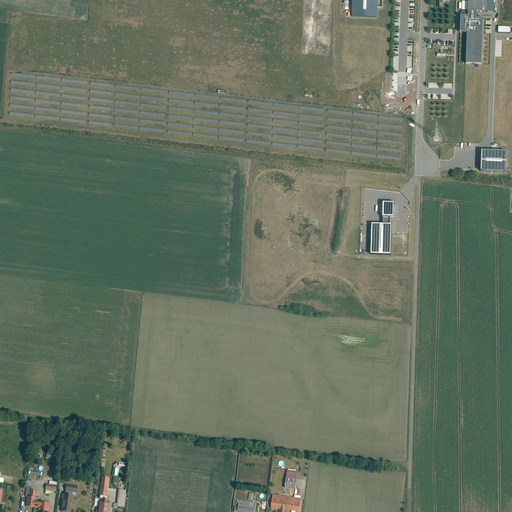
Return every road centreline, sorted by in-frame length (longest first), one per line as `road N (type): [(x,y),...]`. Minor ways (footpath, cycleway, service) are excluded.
road 1 (unclassified): [(409,511),(418,173)]
road 2 (track): [(420,114),(228,90)]
road 3 (residential): [(418,173),(424,0)]
